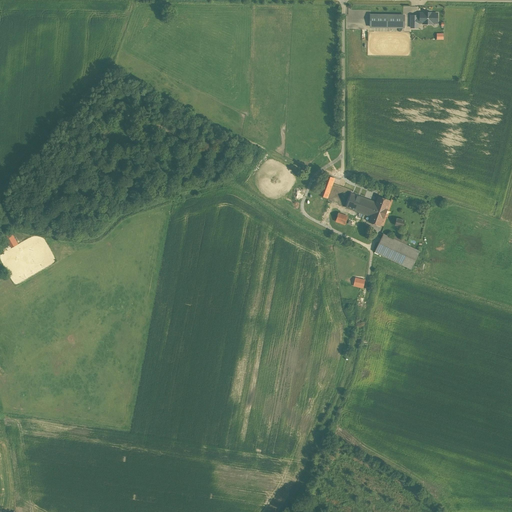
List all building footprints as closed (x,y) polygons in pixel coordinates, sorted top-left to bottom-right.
[(420,16),(418,16),(418,23),(423,23),(423,24),(432,24),(432,23),(437,23),(437,14),(431,13),(425,13),(420,13),(420,16)] [(404,16),(370,15),(370,27),(404,27),(404,16)] [(327,175),(319,195),(327,198),(334,178),(327,175)] [(372,216),(378,198),(354,189),(348,207),(372,216)] [(307,193),(302,208),(320,215),(326,200),(307,193)] [(372,216),(369,222),(380,226),(383,218),(384,218),(387,210),(386,210),(389,201),(378,197),(378,198),(372,216)] [(348,218),(340,215),(337,221),(345,225),(348,218)] [(397,219),(395,225),(403,227),(405,221),(397,219)] [(11,233),(4,236),(11,248),(18,245),(11,233)] [(383,234),(375,253),(411,269),(420,251),(406,245),(407,242),(394,236),(393,238),(383,234)] [(365,280),(355,278),(352,295),(361,297),(365,280)]
